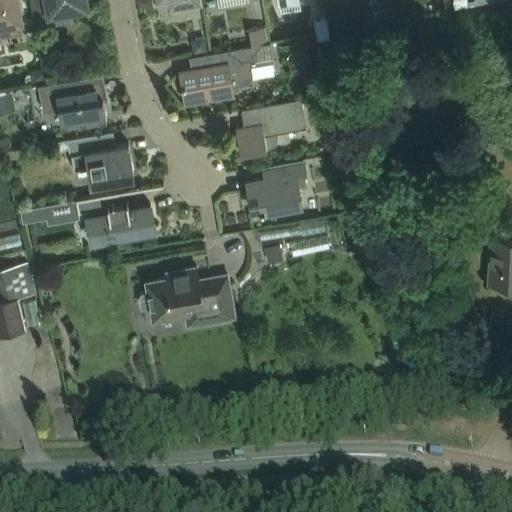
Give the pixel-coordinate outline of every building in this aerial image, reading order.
[(15,0),(0,0),(0,35),(21,32),(15,0)] [(34,0),(39,26),(70,21),(68,8),(87,5),(86,0),(34,0)] [(166,0),(168,8),(201,3),(201,0),(166,0)] [(260,8),(263,23),(280,20),(278,5),(260,8)] [(388,26),(385,6),(375,8),(372,12),(375,28),(388,26)] [(330,37),(326,17),(313,19),(317,39),(330,37)] [(248,28),(251,44),(267,41),(264,25),(248,28)] [(270,41),(269,41),(259,43),(249,57),(242,58),(228,49),(189,55),(191,67),(179,69),(185,101),(233,92),(232,85),(247,82),(251,80),(252,77),(253,73),(251,65),(273,61),(270,41)] [(415,63),(414,78),(446,80),(446,65),(415,63)] [(107,115),(101,84),(101,83),(90,85),(87,73),(38,82),(43,109),(59,106),(62,123),(107,115)] [(278,134),(278,131),(306,126),(301,97),(242,107),(242,108),(243,108),(246,124),(236,126),(240,152),(267,147),(269,147),(271,146),(273,145),(275,143),(276,142),(277,140),(278,138),(278,136),(278,134)] [(134,171),(130,152),(128,142),(107,146),(105,131),(67,138),(70,153),(71,153),(74,168),(89,165),(91,178),(134,171)] [(305,170),(302,157),(272,163),(274,174),(247,179),(253,211),(260,210),(261,211),(265,210),(265,209),(300,202),(297,185),(306,183),(304,170),(305,170)] [(155,228),(151,209),(150,203),(129,207),(128,200),(121,201),(119,191),(129,189),(129,188),(76,197),(78,211),(87,209),(92,239),(155,228)] [(5,199),(7,214),(27,211),(25,196),(5,199)] [(303,236),(340,227),(336,212),(300,221),(303,236)] [(280,241),(294,236),(289,221),(275,226),(280,241)] [(511,236),(491,235),(489,279),(511,280),(511,236)] [(0,267),(0,290),(2,299),(36,291),(28,261),(0,267)] [(197,265),(178,268),(178,269),(166,271),(166,275),(146,279),(148,290),(141,291),(139,295),(140,304),(144,307),(151,307),(153,317),(157,316),(162,320),(171,318),(175,313),(186,311),(188,323),(234,315),(227,273),(199,278),(197,265)] [(18,298),(0,301),(0,334),(25,329),(18,298)]
